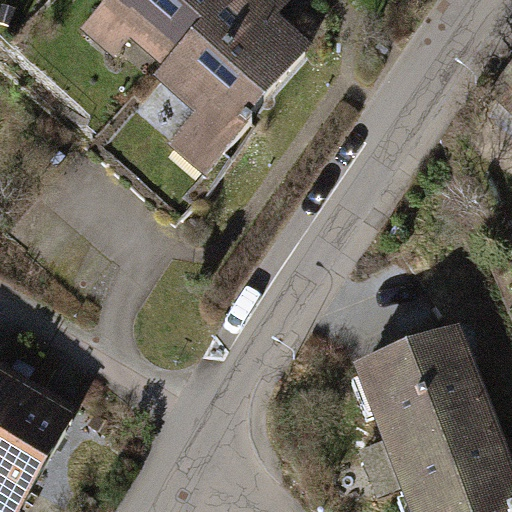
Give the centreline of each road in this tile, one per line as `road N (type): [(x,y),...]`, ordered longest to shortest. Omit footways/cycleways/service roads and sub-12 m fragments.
road 1 (residential): [(199,425),(477,0)]
road 2 (residential): [(0,309),(199,425)]
